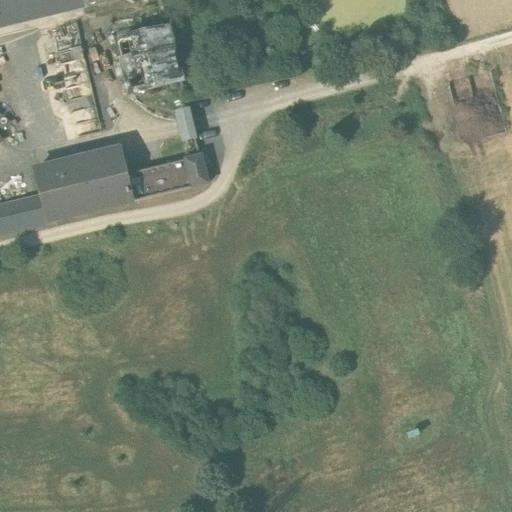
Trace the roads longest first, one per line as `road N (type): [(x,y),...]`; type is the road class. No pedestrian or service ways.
road 1 (track): [(0,166),(511,40)]
road 2 (track): [(422,65),(511,419)]
road 3 (track): [(0,251),(205,208),(252,108)]
